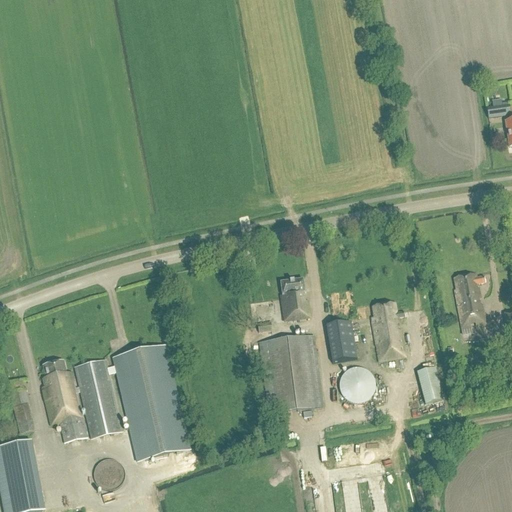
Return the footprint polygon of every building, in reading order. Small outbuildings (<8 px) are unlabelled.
[(486,111),(487,120),(510,117),(509,107),(486,111)] [(268,130),(268,138),(278,138),(278,130),(268,130)] [(476,328),(485,326),(481,307),(476,308),(475,302),(480,301),(477,287),(485,286),(484,279),(476,280),(475,276),(454,281),(456,292),(454,292),(461,331),(471,329),(470,324),(475,323),(476,328)] [(282,297),(280,297),(282,311),(283,324),(309,321),(307,304),(304,305),(303,296),(304,296),(302,281),(280,284),(282,297)] [(397,315),(396,305),(371,309),(373,320),(370,321),(378,365),(406,360),(401,332),(397,333),(396,327),(400,326),(399,320),(405,319),(404,314),(397,315)] [(511,313),(503,315),(506,337),(511,335),(511,313)] [(257,327),(259,335),(272,333),(271,325),(257,327)] [(259,344),(267,417),(320,411),(312,338),(259,344)] [(354,343),(329,347),(332,366),(357,362),(354,343)] [(122,435),(109,378),(117,376),(138,465),(190,452),(166,348),(113,361),(115,369),(107,371),(105,363),(76,370),(93,442),(122,435)] [(51,429),(60,427),(64,445),(87,441),(77,395),(75,396),(71,376),(66,376),(64,364),(43,368),(46,381),(44,381),(46,390),(42,390),(51,429)] [(435,371),(416,375),(425,407),(443,402),(435,371)] [(26,391),(9,395),(13,411),(28,407),(30,407),(26,391)] [(390,439),(376,442),(377,447),(391,445),(390,439)] [(44,511),(32,444),(0,450),(0,494),(3,511),(44,511)]
